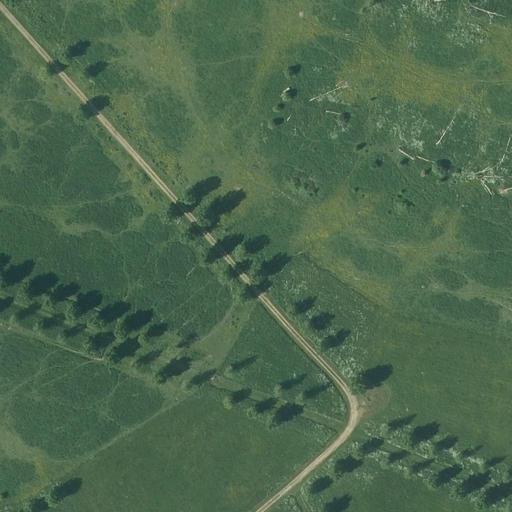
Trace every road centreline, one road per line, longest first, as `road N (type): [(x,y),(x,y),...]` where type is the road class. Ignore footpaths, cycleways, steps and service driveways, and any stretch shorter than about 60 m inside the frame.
road 1 (track): [(0,5),(357,398),(347,433),(294,485)]
road 2 (track): [(0,299),(511,494)]
